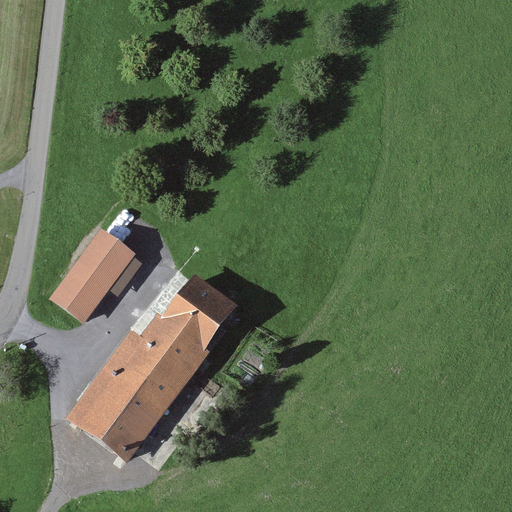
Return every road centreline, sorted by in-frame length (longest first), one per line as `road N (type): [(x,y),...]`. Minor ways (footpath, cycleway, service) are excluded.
road 1 (unclassified): [(0,326),(21,270),(58,0)]
road 2 (track): [(48,511),(61,497),(66,461),(60,384),(51,344),(6,314)]
